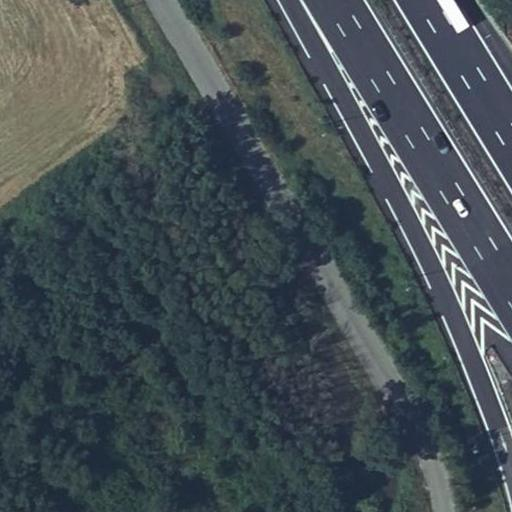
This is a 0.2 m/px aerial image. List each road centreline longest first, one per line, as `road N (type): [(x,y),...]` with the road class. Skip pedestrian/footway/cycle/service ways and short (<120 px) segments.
road 1 (motorway): [(288,0),(422,242),(511,458)]
road 2 (motorway): [(335,0),(511,287)]
road 3 (motorway): [(511,135),(431,0)]
